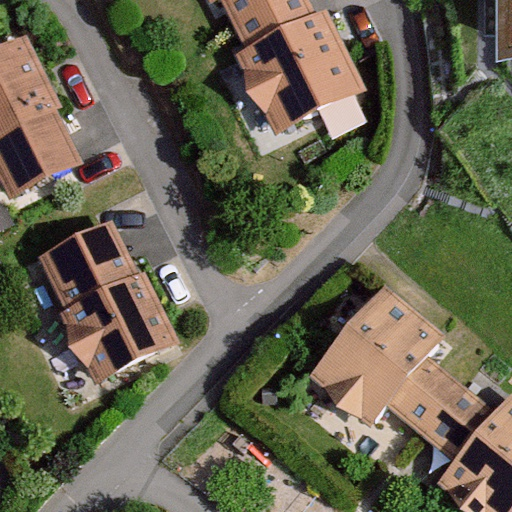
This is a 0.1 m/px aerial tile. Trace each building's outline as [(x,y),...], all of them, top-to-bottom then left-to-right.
[(198,0),(282,157),(369,111),(310,0),(198,0)] [(0,74),(0,214),(5,224),(86,185),(26,62),(0,74)] [(109,244),(35,280),(95,404),(169,369),(109,244)] [(390,433),(419,456),(462,403),(431,378),(448,358),(384,308),(310,401),(374,452),(390,433)] [(438,503),(449,511),(511,511),(511,413),(510,411),(496,429),(462,403),(419,456),(453,484),(438,503)]
